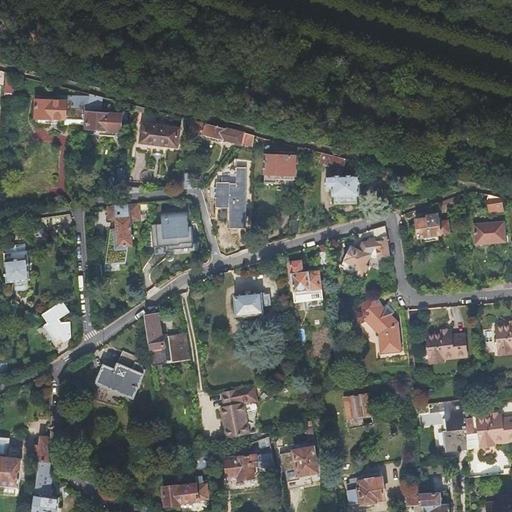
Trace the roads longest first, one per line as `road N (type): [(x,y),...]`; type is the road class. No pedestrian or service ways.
road 1 (track): [(511,145),(0,17)]
road 2 (residential): [(511,295),(406,298),(395,283),(386,218),(218,266)]
road 3 (track): [(511,97),(188,0)]
road 4 (residential): [(77,208),(199,193),(218,266)]
road 5 (residential): [(134,511),(74,481),(57,457),(57,366)]
road 6 (residential): [(218,266),(182,280),(94,341)]
road 7 (track): [(372,0),(511,41)]
road 8 (residential): [(94,341),(77,208)]
